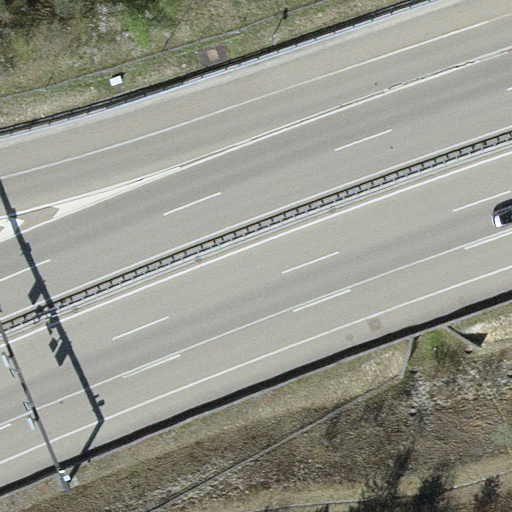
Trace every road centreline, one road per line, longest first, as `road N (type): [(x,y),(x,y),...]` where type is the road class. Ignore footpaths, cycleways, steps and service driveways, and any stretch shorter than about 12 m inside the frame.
road 1 (motorway): [(511,88),(0,289)]
road 2 (motorway): [(0,385),(511,190)]
road 3 (motorway): [(511,82),(321,99),(0,194)]
road 4 (track): [(315,0),(435,336)]
